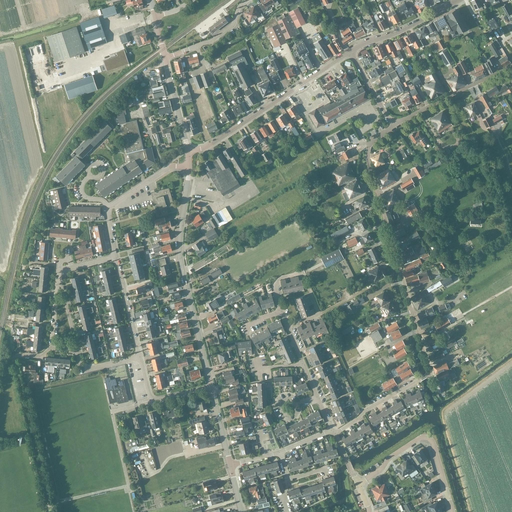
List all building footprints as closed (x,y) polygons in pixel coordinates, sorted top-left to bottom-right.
[(141,0),(135,0),(133,1),(134,8),(138,7),(139,10),(142,9),(143,8),(142,6),(143,5),(141,0)] [(270,6),(266,0),(259,0),(260,0),(262,4),(260,6),(263,13),(267,11),(265,9),(270,6)] [(418,0),(419,2),(415,4),(419,13),(423,11),(423,9),(428,7),(426,3),(427,3),(425,0),(418,0)] [(483,9),(478,0),(472,0),(470,1),(475,10),(477,9),(478,12),(483,9)] [(401,6),(397,8),(400,14),(404,12),(407,17),(414,13),(411,8),(407,10),(404,3),(401,5),(401,6)] [(114,5),(101,10),(104,17),(117,13),(114,5)] [(502,6),(506,13),(508,17),(510,15),(505,5),(502,6)] [(254,7),(249,10),(254,19),(259,16),(260,18),(263,16),(259,11),(257,12),(254,7)] [(290,15),(289,15),(296,28),(306,23),(298,8),(288,12),(290,15)] [(254,19),(249,10),(243,13),(247,18),(244,20),(248,26),(251,24),(249,22),(254,19)] [(449,32),(450,33),(452,37),(465,30),(454,10),(448,14),(445,16),(448,20),(447,21),(453,31),(452,31),(449,32)] [(399,21),(394,11),(388,14),(393,24),(399,21)] [(374,16),(376,21),(377,23),(377,24),(381,31),(386,28),(383,21),(381,22),(377,14),(374,16)] [(299,40),(301,39),(296,28),(289,15),(286,17),(285,18),(283,15),(276,18),(286,39),(295,35),(296,35),(299,40)] [(449,32),(452,31),(443,16),(433,22),(438,32),(445,28),(448,34),(450,33),(449,32)] [(80,23),(84,38),(103,31),(99,17),(80,23)] [(210,27),(211,29),(209,30),(211,34),(213,32),(216,30),(221,26),(225,24),(230,19),(228,17),(225,19),(224,17),(221,19),(212,25),(210,27)] [(489,26),(496,22),(493,17),(488,20),(489,21),(487,22),(489,26)] [(352,20),(347,22),(353,34),(354,34),(356,39),(365,34),(363,29),(361,26),(356,29),(353,23),(354,23),(352,20)] [(363,24),(368,33),(376,29),(373,21),(368,24),(367,22),(363,24)] [(419,40),(427,35),(430,34),(432,37),(438,34),(431,22),(415,32),(419,40)] [(275,47),(286,42),(277,24),(267,29),(275,47)] [(85,52),(76,27),(46,37),(55,62),(85,52)] [(143,45),(151,42),(149,37),(148,38),(147,34),(145,34),(145,33),(144,27),(135,30),(137,35),(140,35),(140,36),(136,37),(139,46),(140,45),(143,45)] [(344,44),(354,38),(348,28),(341,33),(345,38),(343,40),(342,42),(344,44)] [(107,43),(103,31),(84,38),(88,49),(107,43)] [(128,32),(122,34),(119,36),(122,44),(131,41),(128,32)] [(318,33),(310,38),(314,44),(323,60),(331,55),(318,33)] [(414,46),(415,49),(421,46),(417,40),(414,41),(410,34),(406,36),(404,37),(403,38),(407,45),(408,45),(410,44),(412,47),(414,46)] [(333,40),(332,41),(335,45),(339,52),(342,49),(338,43),(338,42),(336,39),(334,40),(333,40)] [(396,52),(399,57),(400,60),(402,59),(398,49),(404,46),(400,39),(393,42),(397,50),(397,51),(396,52)] [(487,43),(488,45),(495,57),(501,53),(503,57),(498,60),(502,67),(510,62),(506,55),(501,48),(498,50),(491,40),(487,43)] [(393,57),(395,57),(397,56),(397,57),(399,57),(396,52),(395,52),(391,42),(390,42),(390,41),(384,44),(384,45),(387,53),(390,51),(393,57)] [(303,42),(295,46),(297,50),(296,51),(300,57),(301,56),(305,63),(307,62),(310,69),(316,67),(303,42)] [(327,45),(333,54),(334,56),(337,53),(331,44),(328,45),(328,44),(327,45)] [(385,56),(381,45),(374,47),(378,59),(385,56)] [(117,56),(104,61),(107,71),(128,64),(124,50),(116,53),(117,56)] [(453,63),(445,50),(439,53),(447,66),(453,63)] [(250,80),(244,68),(247,67),(246,66),(247,65),(250,71),(252,70),(249,64),(248,65),(244,56),(243,57),(240,51),(232,55),(227,57),(230,64),(231,63),(233,66),(232,66),(234,70),(233,70),(240,83),(243,89),(252,85),(250,81),(250,80)] [(270,57),(271,60),(270,61),(275,71),(269,73),(270,76),(273,83),(277,82),(277,81),(281,79),(277,71),(281,69),(276,58),(275,59),(273,56),(275,56),(273,53),(270,54),(271,57),(270,57)] [(370,56),(368,58),(362,61),(365,66),(370,63),(372,67),(375,65),(370,56)] [(487,62),(484,63),(489,74),(495,71),(491,65),(495,63),(492,57),(486,60),(487,62)] [(183,68),(181,59),(177,60),(178,61),(174,62),(177,73),(184,72),(184,73),(187,72),(186,67),(183,68)] [(457,64),(463,75),(468,72),(463,61),(457,64)] [(401,64),(395,67),(394,66),(392,67),(394,70),(396,69),(398,73),(405,70),(401,64)] [(225,65),(213,69),(217,76),(218,76),(219,80),(225,77),(224,76),(228,74),(225,65)] [(455,74),(446,79),(453,91),(467,84),(459,72),(459,71),(456,66),(453,68),(452,69),(455,74)] [(267,94),(274,91),(262,67),(257,70),(264,83),(262,84),(262,83),(262,82),(258,85),(258,86),(264,98),(268,95),(267,94)] [(291,77),(296,75),(293,68),(291,68),(290,67),(289,68),(289,67),(285,68),(286,70),(284,71),(288,79),(292,77),(291,77)] [(372,78),(378,74),(382,72),(380,69),(379,70),(378,67),(372,70),(372,71),(369,73),(372,78)] [(394,70),(392,67),(384,71),(386,75),(394,70)] [(151,77),(153,77),(153,76),(163,74),(161,68),(155,70),(156,71),(150,72),(151,77)] [(484,68),(479,70),(477,71),(471,74),(474,81),(487,75),(484,68)] [(403,91),(400,85),(401,84),(399,80),(400,80),(395,71),(388,74),(379,79),(383,86),(390,82),(392,86),(391,86),(396,95),(403,91)] [(200,74),(205,88),(211,86),(206,72),(200,74)] [(446,92),(435,72),(428,75),(431,81),(422,85),(430,100),(446,92)] [(164,80),(163,74),(153,76),(153,77),(154,81),(151,82),(152,85),(158,84),(157,81),(164,80)] [(342,76),(338,78),(343,87),(343,86),(344,87),(341,89),(344,95),(348,92),(348,93),(360,85),(358,82),(359,81),(357,78),(350,81),(346,74),(342,76)] [(92,75),(64,85),(69,99),(97,90),(92,75)] [(193,77),(193,78),(189,79),(190,84),(194,82),(197,89),(203,87),(198,75),(193,77)] [(415,85),(416,84),(421,81),(417,76),(411,80),(415,85)] [(333,81),(324,87),(326,90),(324,91),(326,94),(329,92),(329,93),(333,91),(332,90),(334,89),(333,88),(337,86),(333,81)] [(152,85),(148,86),(149,89),(150,94),(152,94),(154,93),(167,90),(166,85),(159,87),(158,84),(152,85)] [(501,93),(508,89),(510,92),(511,91),(508,85),(506,86),(505,85),(499,89),(499,90),(498,91),(495,87),(486,93),(489,98),(496,94),(497,96),(501,93)] [(184,88),(185,90),(186,93),(187,93),(188,96),(183,97),(184,103),(192,101),(191,96),(190,96),(190,92),(188,87),(184,88)] [(368,99),(362,87),(357,90),(357,88),(338,99),(338,100),(330,105),(329,103),(321,108),(322,109),(320,110),(318,108),(315,109),(315,110),(308,114),(316,128),(323,124),(323,125),(327,123),(326,122),(368,99)] [(254,105),(257,102),(255,99),(254,96),(252,93),(249,88),(244,92),(247,96),(245,98),(250,106),(253,104),(254,105)] [(415,88),(409,92),(416,104),(422,101),(415,88)] [(163,96),(163,97),(168,95),(167,90),(154,93),(152,94),(153,98),(163,96)] [(492,114),(489,108),(492,106),(489,101),(488,101),(484,94),(479,97),(487,109),(490,115),(492,114)] [(404,100),(401,101),(404,106),(402,107),(402,108),(403,110),(404,110),(406,109),(410,107),(410,106),(414,104),(409,95),(407,95),(402,98),(404,100)] [(479,113),(474,102),(463,108),(468,118),(479,113)] [(236,116),(245,112),(241,103),(232,108),(236,116)] [(172,112),(171,106),(165,107),(158,109),(159,115),(172,112)] [(293,107),(287,110),(291,117),(294,115),(298,120),(301,119),(293,107)] [(119,125),(121,129),(121,132),(126,154),(128,154),(130,162),(122,167),(95,185),(99,190),(97,191),(100,196),(102,194),(104,197),(142,171),(142,170),(147,167),(148,168),(155,163),(151,148),(143,150),(136,120),(126,123),(125,122),(126,121),(125,121),(126,120),(125,120),(125,119),(125,118),(125,117),(124,117),(125,116),(124,116),(124,115),(124,114),(126,114),(125,110),(123,111),(116,112),(117,115),(119,125)] [(227,122),(231,119),(228,114),(226,111),(221,113),(223,116),(224,118),(220,119),(223,124),(226,122),(227,122)] [(452,125),(443,111),(430,119),(439,133),(452,125)] [(291,128),(294,126),(290,121),(288,122),(287,120),(286,120),(283,115),(276,119),(281,127),(284,125),(286,127),(289,125),(291,128)] [(503,120),(501,116),(492,120),(495,124),(503,120)] [(199,133),(197,126),(195,118),(187,120),(189,128),(188,128),(190,136),(199,133)] [(492,126),(488,118),(482,120),(486,129),(492,126)] [(74,158),(56,176),(56,177),(57,177),(65,185),(85,165),(80,160),(82,158),(112,128),(114,130),(115,131),(117,133),(118,132),(121,132),(121,129),(117,130),(116,128),(106,119),(72,155),(74,158)] [(273,133),(278,130),(273,121),(267,125),(272,132),(269,134),(265,126),(259,130),(264,138),(269,135),(270,137),(274,135),(273,133)] [(210,134),(218,130),(214,122),(206,125),(210,134)] [(171,132),(170,128),(166,129),(162,130),(163,134),(167,134),(169,143),(172,142),(172,141),(175,140),(173,131),(171,132)] [(259,140),(261,139),(257,131),(251,135),(257,145),(261,143),(259,140)] [(410,136),(415,144),(421,140),(423,142),(421,143),(423,147),(428,143),(424,137),(423,138),(419,131),(414,135),(413,134),(412,134),(410,135),(410,136)] [(338,133),(330,137),(332,140),(335,138),(336,142),(341,140),(338,133)] [(249,149),(253,147),(250,143),(248,144),(245,138),(239,142),(239,143),(236,144),(238,147),(241,146),(244,151),(249,148),(249,149)] [(227,160),(228,159),(230,158),(241,177),(247,173),(239,159),(236,154),(233,156),(229,148),(223,152),(227,160)] [(402,149),(391,155),(396,164),(407,158),(402,149)] [(343,156),(339,157),(341,160),(344,159),(345,160),(350,157),(351,157),(351,156),(350,154),(349,154),(347,151),(341,153),(343,156)] [(384,163),(380,153),(370,158),(373,165),(374,165),(375,168),(384,163)] [(240,186),(221,154),(215,158),(215,157),(203,164),(207,171),(206,171),(219,192),(220,191),(223,196),(240,186)] [(430,160),(423,164),(425,168),(432,164),(430,160)] [(338,187),(355,178),(348,163),(330,172),(338,187)] [(409,167),(415,178),(422,174),(416,163),(409,167)] [(388,169),(374,177),(382,190),(396,182),(388,169)] [(414,184),(411,179),(400,185),(403,190),(414,184)] [(349,200),(362,194),(356,180),(348,184),(349,185),(343,187),(349,200)] [(155,195),(153,196),(156,207),(158,206),(159,210),(160,210),(161,215),(168,213),(167,208),(174,206),(169,188),(154,192),(155,195)] [(52,196),(52,198),(63,195),(62,189),(53,191),(54,195),(52,196)] [(401,202),(393,189),(381,197),(387,210),(401,202)] [(65,201),(63,195),(52,198),(52,200),(55,199),(56,203),(65,201)] [(359,209),(367,206),(363,198),(354,203),(356,208),(358,207),(359,209)] [(66,207),(65,201),(56,203),(56,207),(54,208),(55,210),(66,207)] [(411,205),(406,208),(411,216),(415,213),(411,205)] [(219,227),(233,219),(225,207),(212,215),(219,227)] [(397,215),(395,211),(393,211),(392,209),(386,213),(391,227),(397,223),(395,216),(397,215)] [(201,219),(206,216),(203,212),(191,220),(196,227),(204,222),(201,219)] [(348,225),(362,217),(359,212),(345,219),(348,225)] [(164,218),(154,221),(156,225),(157,225),(158,228),(162,227),(163,230),(171,228),(171,227),(171,226),(171,225),(170,225),(170,224),(169,221),(165,223),(164,218)] [(213,228),(217,226),(213,219),(209,221),(213,228)] [(357,222),(359,225),(356,226),(358,231),(361,229),(362,232),(368,230),(363,219),(357,222)] [(101,225),(93,227),(93,230),(94,230),(95,235),(103,233),(101,225)] [(334,246),(344,240),(343,238),(350,234),(346,227),(329,236),(332,243),(334,246)] [(405,234),(402,227),(391,232),(394,239),(405,234)] [(49,237),(58,237),(59,229),(55,228),(55,229),(50,229),(49,237)] [(62,229),(59,229),(58,237),(67,238),(67,230),(62,230),(62,229)] [(209,241),(218,235),(214,229),(205,234),(209,241)] [(72,231),(67,230),(67,238),(75,239),(76,231),(76,230),(72,230),(72,231)] [(124,233),(125,240),(132,238),(131,234),(134,233),(134,230),(131,231),(131,232),(124,233)] [(409,243),(420,237),(416,231),(406,237),(409,243)] [(95,240),(96,243),(104,242),(103,233),(95,235),(96,240),(95,240)] [(162,242),(170,240),(169,233),(157,236),(158,240),(161,239),(162,242)] [(362,238),(359,240),(361,245),(371,240),(368,233),(361,237),(362,238)] [(133,243),(132,238),(125,240),(127,247),(134,245),(134,246),(137,246),(136,243),(133,243)] [(349,248),(358,243),(355,238),(346,242),(349,248)] [(41,242),(40,251),(48,252),(49,243),(41,242)] [(106,250),(104,242),(96,243),(97,247),(98,252),(106,250)] [(205,252),(204,251),(205,250),(204,249),(206,248),(205,246),(202,242),(200,244),(199,242),(192,246),(195,251),(198,257),(205,252)] [(405,242),(395,246),(397,252),(407,248),(405,242)] [(82,246),(83,249),(85,257),(93,255),(91,248),(86,249),(85,245),(82,246)] [(161,247),(153,249),(155,253),(162,251),(163,254),(172,251),(170,245),(161,247)] [(409,249),(401,253),(404,260),(410,257),(408,254),(413,252),(411,246),(408,248),(409,249)] [(368,250),(370,257),(369,258),(370,261),(372,261),(373,264),(380,261),(374,248),(368,250)] [(425,253),(423,248),(416,250),(419,256),(425,253)] [(85,257),(83,249),(79,250),(79,251),(74,252),(76,259),(85,257)] [(140,259),(139,253),(138,249),(132,251),(133,254),(129,255),(130,261),(140,259)] [(326,268),(343,259),(339,249),(321,259),(326,268)] [(48,252),(40,251),(39,259),(47,260),(48,252)] [(165,258),(159,260),(163,275),(169,273),(167,265),(165,266),(164,261),(165,261),(165,258)] [(141,265),(140,259),(130,261),(132,267),(141,265)] [(420,260),(412,263),(412,262),(404,266),(405,270),(421,264),(420,260)] [(143,271),(141,265),(132,267),(133,274),(143,271)] [(223,266),(219,268),(210,273),(211,274),(200,280),(203,286),(210,282),(209,280),(213,278),(226,272),(223,266)] [(384,277),(378,266),(368,272),(373,283),(384,277)] [(406,272),(403,273),(405,278),(413,276),(412,272),(415,271),(414,268),(406,271),(406,272)] [(110,276),(108,270),(102,271),(102,275),(96,276),(96,279),(100,278),(103,277),(110,276)] [(135,280),(139,279),(144,277),(143,271),(133,274),(135,280)] [(405,279),(407,285),(419,281),(420,284),(429,281),(428,276),(426,271),(417,275),(405,279)] [(453,282),(450,276),(441,281),(442,283),(443,283),(445,286),(453,282)] [(298,277),(296,277),(294,278),(297,290),(303,289),(301,280),(299,281),(298,277)] [(297,290),(294,278),(290,279),(291,282),(288,283),(290,292),(297,290)] [(284,293),(290,292),(288,283),(286,283),(285,280),(281,281),(284,293)] [(104,283),(105,286),(98,288),(99,291),(112,287),(111,282),(104,283)] [(146,292),(146,289),(149,288),(149,290),(153,289),(151,282),(144,284),(145,286),(137,288),(138,294),(146,292)] [(173,289),(178,288),(177,282),(167,285),(169,293),(173,292),(173,289)] [(433,285),(426,289),(426,288),(422,291),(410,298),(417,310),(429,303),(424,295),(435,288),(433,285)] [(180,292),(179,292),(172,293),(173,296),(170,297),(171,300),(173,299),(174,300),(181,298),(181,296),(181,294),(180,294),(180,292)] [(377,309),(389,302),(383,292),(375,297),(379,302),(375,305),(377,309)] [(238,294),(226,301),(228,304),(240,297),(238,294)] [(266,300),(268,308),(274,306),(271,294),(269,294),(270,299),(266,300)] [(261,296),(259,297),(262,309),(268,308),(266,300),(262,301),(261,296)] [(296,299),(298,305),(310,301),(309,297),(305,298),(304,296),(296,299)] [(350,304),(345,306),(346,308),(347,311),(348,311),(350,314),(356,311),(354,307),(359,304),(360,305),(365,302),(362,297),(357,300),(350,304)] [(106,304),(103,305),(103,307),(116,304),(115,298),(108,300),(109,303),(106,304)] [(148,300),(140,302),(141,308),(149,306),(148,303),(152,302),(151,298),(147,299),(148,300)] [(255,303),(252,305),(256,313),(261,310),(255,298),(253,299),(255,303)] [(211,301),(205,304),(209,312),(215,308),(219,306),(215,299),(211,301)] [(312,305),(310,301),(298,305),(301,312),(309,308),(308,306),(312,305)] [(382,307),(380,308),(383,314),(385,313),(387,317),(395,312),(390,302),(382,307)] [(246,303),(244,304),(250,315),(256,313),(252,305),(248,307),(246,303)] [(448,303),(445,304),(435,308),(437,313),(450,308),(448,303)] [(250,315),(244,304),(242,305),(245,309),(241,311),(245,318),(250,315)] [(425,310),(425,311),(417,314),(419,319),(425,316),(425,318),(417,321),(420,327),(428,323),(427,320),(430,319),(429,315),(434,312),(432,307),(425,310)] [(310,311),(309,308),(301,312),(303,318),(315,313),(314,309),(310,311)] [(235,309),(233,310),(239,321),(245,318),(241,311),(238,313),(235,309)] [(81,319),(88,317),(87,314),(93,312),(93,310),(79,313),(81,319)] [(109,315),(105,316),(106,319),(119,316),(118,310),(111,312),(112,315),(109,315)] [(222,311),(207,318),(210,324),(218,320),(225,317),(222,311)] [(151,319),(144,320),(146,326),(152,324),(152,321),(155,320),(154,318),(151,319)] [(321,324),(318,325),(321,333),(328,331),(322,319),(319,320),(321,324)] [(280,320),(274,322),(278,330),(281,329),(283,333),(285,332),(280,320)] [(445,327),(442,321),(434,326),(437,331),(445,327)] [(95,322),(92,322),(89,323),(82,325),(84,331),(90,329),(90,325),(96,324),(95,322)] [(175,325),(176,328),(177,331),(188,328),(188,327),(189,327),(188,325),(187,325),(187,322),(179,324),(179,325),(175,325)] [(278,330),(274,322),(269,325),(274,337),(275,336),(274,332),(278,330)] [(307,328),(305,329),(308,337),(315,334),(310,324),(309,322),(306,324),(307,328)] [(314,322),(310,324),(315,334),(315,336),(321,333),(318,325),(316,326),(314,322)] [(384,326),(388,333),(399,327),(396,322),(389,326),(388,325),(384,326)] [(368,329),(369,329),(366,331),(368,334),(369,333),(370,334),(380,327),(378,323),(368,329)] [(302,340),(308,337),(305,329),(302,330),(301,326),(297,328),(302,340)] [(109,333),(110,336),(123,333),(122,327),(115,328),(116,332),(109,333)] [(164,328),(163,328),(160,329),(147,332),(149,338),(155,336),(154,333),(161,331),(164,331),(164,328)] [(221,335),(224,335),(222,328),(217,329),(217,332),(213,333),(216,344),(223,342),(221,335)] [(268,328),(263,331),(269,343),(271,342),(268,338),(272,336),(268,328)] [(183,338),(190,336),(189,330),(175,333),(177,340),(183,338)] [(391,336),(388,338),(391,342),(401,336),(398,330),(390,334),(391,336)] [(269,343),(263,331),(257,334),(261,342),(265,340),(267,344),(269,343)] [(261,342),(257,334),(251,337),(258,349),(260,347),(258,344),(261,342)] [(427,337),(421,339),(427,351),(432,349),(431,345),(438,342),(435,336),(428,339),(427,337)] [(279,342),(281,346),(288,342),(286,337),(274,342),(275,344),(279,342)] [(116,344),(112,345),(113,348),(126,344),(125,339),(118,340),(119,343),(116,344)] [(454,339),(445,344),(448,348),(456,343),(454,339)] [(394,345),(397,351),(405,346),(402,341),(394,345)] [(291,348),(288,342),(281,346),(282,350),(278,351),(279,353),(291,348)] [(318,347),(317,344),(315,345),(306,349),(307,352),(310,351),(311,354),(318,351),(316,348),(318,347)] [(163,348),(162,346),(149,349),(150,355),(158,354),(157,350),(163,348)] [(293,354),(291,348),(279,353),(280,355),(284,353),(285,357),(293,354)] [(406,354),(404,349),(393,354),(396,360),(406,354)] [(434,352),(428,355),(431,362),(437,359),(444,356),(442,350),(434,354),(434,352)] [(228,357),(232,356),(230,351),(219,354),(221,364),(229,362),(228,357)] [(310,358),(311,360),(323,356),(322,353),(319,354),(318,351),(311,354),(313,357),(310,358)] [(296,359),(293,354),(285,357),(287,361),(283,363),(284,364),(296,359)] [(324,358),(323,356),(311,360),(312,363),(315,362),(316,365),(323,362),(321,359),(324,358)] [(178,367),(188,365),(186,359),(176,361),(178,367)] [(459,364),(457,360),(449,363),(451,368),(459,364)] [(396,369),(391,372),(394,377),(399,374),(399,375),(410,368),(407,362),(395,369),(396,369)] [(445,362),(433,367),(436,374),(448,369),(445,362)] [(319,372),(330,367),(332,366),(331,364),(325,367),(324,363),(317,366),(319,372)] [(35,373),(35,366),(26,365),(25,372),(32,373),(31,374),(33,374),(33,375),(34,376),(34,377),(34,379),(41,380),(41,375),(37,375),(37,373),(35,373)] [(232,376),(231,371),(234,370),(234,367),(228,368),(229,371),(223,373),(224,379),(225,378),(232,376)] [(323,377),(328,374),(327,371),(331,370),(330,367),(319,372),(322,378),(323,377)] [(408,371),(400,376),(403,381),(413,375),(410,369),(408,371)] [(451,370),(451,369),(436,376),(438,380),(448,376),(450,380),(456,377),(453,373),(455,372),(453,369),(451,370)] [(196,378),(200,377),(199,370),(190,372),(190,375),(187,376),(188,380),(192,379),(192,381),(196,380),(196,378)] [(173,378),(172,375),(163,377),(162,373),(155,375),(157,382),(173,378)] [(330,374),(328,374),(323,377),(326,382),(336,378),(335,375),(337,375),(336,373),(335,373),(335,375),(332,377),(330,374)] [(164,380),(157,382),(158,388),(165,387),(165,384),(169,383),(169,382),(180,380),(179,376),(173,378),(164,380)] [(227,383),(233,382),(234,385),(239,383),(237,377),(234,378),(233,376),(232,376),(225,378),(227,383)] [(110,377),(104,378),(105,382),(107,391),(110,403),(111,403),(117,402),(117,403),(118,403),(118,404),(128,401),(123,380),(118,381),(119,386),(115,388),(115,389),(113,390),(112,386),(117,385),(115,379),(110,380),(110,377)] [(337,380),(336,378),(326,382),(328,388),(335,385),(334,382),(337,380)] [(393,378),(382,385),(385,391),(396,384),(393,379),(393,378)] [(300,379),(298,380),(303,392),(309,390),(306,383),(302,384),(301,382),(300,379)] [(303,392),(298,380),(296,381),(297,384),(298,386),(294,387),(297,394),(303,392)] [(444,381),(442,381),(436,381),(437,393),(443,392),(442,386),(445,386),(444,381)] [(234,390),(228,391),(230,396),(237,395),(238,394),(240,394),(245,392),(245,389),(240,390),(240,388),(239,385),(234,387),(234,390)] [(336,388),(335,385),(328,388),(330,393),(341,389),(343,388),(342,385),(340,386),(336,388)] [(418,393),(414,394),(417,400),(417,402),(418,405),(419,407),(422,406),(421,403),(423,403),(423,402),(423,401),(423,400),(423,399),(427,398),(422,387),(419,389),(419,390),(417,390),(418,393)] [(342,391),(341,389),(330,393),(333,399),(340,396),(339,393),(342,391)] [(417,402),(414,394),(411,395),(410,393),(408,394),(412,404),(417,402)] [(240,396),(240,394),(238,394),(238,395),(237,395),(230,396),(229,396),(230,402),(236,401),(237,403),(243,402),(242,399),(240,400),(239,396),(240,396)] [(414,410),(413,407),(412,404),(408,394),(405,395),(406,397),(403,399),(406,406),(409,405),(410,408),(410,409),(411,411),(414,410)] [(330,406),(331,408),(344,403),(343,400),(340,401),(339,398),(331,401),(333,405),(330,406)] [(396,400),(394,402),(399,411),(402,416),(403,418),(406,417),(405,414),(404,415),(401,409),(404,408),(400,401),(397,403),(396,400)] [(200,410),(206,409),(205,401),(198,402),(199,405),(191,407),(192,410),(200,408),(200,410)] [(399,411),(394,402),(392,403),(393,405),(390,407),(394,414),(399,411)] [(345,405),(344,403),(331,408),(332,410),(335,409),(336,413),(344,410),(342,406),(345,405)] [(386,406),(383,408),(389,417),(389,416),(390,419),(392,418),(392,417),(391,415),(394,414),(390,407),(387,409),(386,406)] [(230,409),(230,412),(230,413),(230,416),(232,416),(232,417),(240,415),(239,412),(242,412),(243,416),(247,415),(245,408),(239,410),(238,407),(230,409)] [(173,408),(163,410),(165,418),(174,416),(175,421),(179,420),(177,415),(175,415),(173,408)] [(389,417),(383,408),(381,409),(383,411),(380,413),(383,420),(386,418),(388,421),(390,420),(390,419),(389,416),(389,417)] [(346,415),(344,410),(336,413),(338,416),(335,417),(336,419),(346,415)] [(259,422),(271,417),(268,411),(261,414),(263,418),(261,419),(258,420),(258,419),(254,421),(255,423),(259,422)] [(313,413),(318,426),(319,428),(322,427),(321,424),(320,425),(319,421),(318,422),(318,420),(321,418),(318,411),(313,413)] [(156,412),(148,414),(152,428),(150,429),(151,436),(155,435),(154,433),(160,431),(156,412)] [(375,412),(373,414),(378,423),(383,420),(380,413),(377,415),(375,412)] [(316,427),(318,426),(313,413),(307,416),(308,418),(310,423),(311,423),(314,421),(315,423),(314,423),(316,427)] [(378,423),(373,414),(371,415),(372,417),(369,419),(373,426),(378,423)] [(147,427),(145,421),(142,422),(141,415),(132,418),(135,429),(143,427),(143,428),(147,427)] [(348,421),(346,415),(336,419),(337,421),(340,420),(341,424),(348,421)] [(250,422),(249,416),(240,418),(241,424),(250,422)] [(205,427),(206,426),(205,421),(204,417),(188,421),(189,425),(197,423),(200,434),(206,432),(205,427)] [(273,423),(271,417),(259,422),(260,424),(263,423),(263,422),(265,422),(266,426),(273,423)] [(308,418),(303,420),(308,432),(310,431),(309,428),(308,428),(307,426),(311,425),(311,423),(310,423),(308,418)] [(303,420),(297,423),(300,430),(304,428),(305,430),(304,430),(305,433),(308,432),(303,420)] [(244,430),(235,432),(236,435),(235,435),(236,437),(237,437),(237,438),(245,436),(245,434),(248,433),(248,430),(253,429),(251,423),(243,425),(244,430)] [(297,423),(292,425),(297,437),(299,436),(298,433),(297,433),(297,431),(300,430),(297,423)] [(285,424),(279,427),(284,439),(286,438),(285,435),(284,433),(288,432),(286,427),(285,424)] [(364,424),(362,425),(367,434),(372,431),(369,425),(366,426),(364,424)] [(297,437),(292,425),(286,427),(288,432),(289,434),(293,433),(294,435),(293,435),(294,438),(297,437)] [(367,434),(362,425),(360,426),(361,429),(358,430),(362,437),(367,434)] [(284,439),(279,427),(274,429),(276,436),(280,435),(281,436),(281,437),(282,440),(284,439)] [(354,430),(352,431),(357,440),(362,437),(358,430),(355,432),(354,430)] [(357,440),(352,431),(349,432),(351,435),(348,436),(352,443),(357,440)] [(204,436),(196,438),(197,443),(198,442),(199,448),(203,447),(202,446),(207,445),(207,447),(215,445),(214,439),(209,440),(206,440),(205,437),(204,437),(204,436)] [(346,446),(352,443),(348,436),(345,438),(343,436),(341,437),(346,446)] [(331,446),(331,443),(328,444),(329,447),(332,458),(338,456),(336,449),(333,450),(331,446)] [(320,449),(317,450),(321,461),(327,460),(324,452),(321,453),(320,449)] [(303,451),(304,454),(307,465),(313,463),(311,456),(307,457),(306,454),(305,450),(303,451)] [(321,461),(317,450),(315,451),(316,455),(313,456),(315,463),(321,461)] [(415,456),(413,458),(417,465),(426,459),(420,450),(416,452),(417,453),(416,453),(416,454),(415,454),(414,454),(415,456)] [(307,465),(304,454),(301,455),(302,459),(299,460),(302,467),(307,465)] [(296,469),(302,467),(299,460),(296,461),(295,457),(292,458),(296,469)] [(296,469),(292,458),(289,459),(291,463),(288,464),(290,471),(296,469)] [(402,464),(401,464),(408,475),(416,470),(412,464),(410,466),(406,461),(405,461),(404,461),(401,463),(402,464)] [(271,475),(274,475),(271,463),(265,465),(267,472),(270,471),(271,475)] [(397,466),(396,467),(400,473),(398,475),(401,480),(404,478),(408,475),(401,464),(400,463),(397,466)] [(260,466),(253,468),(254,469),(256,475),(259,474),(260,478),(263,478),(260,466)] [(248,482),(251,482),(248,470),(242,472),(244,479),(247,479),(248,482)] [(333,476),(327,478),(331,489),(333,488),(332,485),(335,484),(333,476)] [(331,489),(327,478),(321,480),(322,483),(323,483),(324,487),(327,487),(328,490),(329,493),(332,492),(331,489)] [(270,486),(271,488),(282,485),(280,479),(273,481),(274,484),(270,486)] [(207,487),(208,491),(217,488),(216,483),(210,484),(209,481),(203,483),(204,488),(207,487)] [(419,490),(422,494),(434,488),(433,488),(434,487),(432,484),(431,483),(425,486),(423,483),(414,488),(416,491),(419,490)] [(377,487),(372,490),(374,495),(377,501),(381,498),(382,501),(384,500),(385,499),(384,497),(389,495),(387,489),(384,484),(380,486),(379,484),(377,485),(376,485),(377,487)] [(256,510),(270,506),(269,502),(267,502),(265,497),(262,488),(258,489),(257,485),(249,487),(251,493),(253,492),(253,494),(255,494),(256,499),(258,505),(255,505),(256,510)] [(284,491),(282,485),(271,488),(272,491),(276,490),(276,493),(284,491)] [(320,496),(317,485),(311,487),(313,494),(316,493),(317,497),(320,496)] [(299,488),(293,490),(297,504),(300,503),(298,497),(301,496),(300,490),(299,488)] [(305,488),(300,490),(301,496),(302,497),(305,496),(306,500),(309,499),(305,488)] [(434,489),(434,488),(422,494),(421,495),(423,500),(422,500),(424,504),(432,499),(430,496),(436,493),(436,492),(437,492),(435,488),(434,489)] [(297,504),(293,490),(287,492),(290,499),(293,498),(295,504),(297,504)] [(209,496),(210,501),(211,505),(224,501),(222,495),(216,497),(215,494),(209,496)] [(439,507),(436,502),(432,504),(431,503),(424,506),(426,509),(428,507),(431,511),(439,507)]
